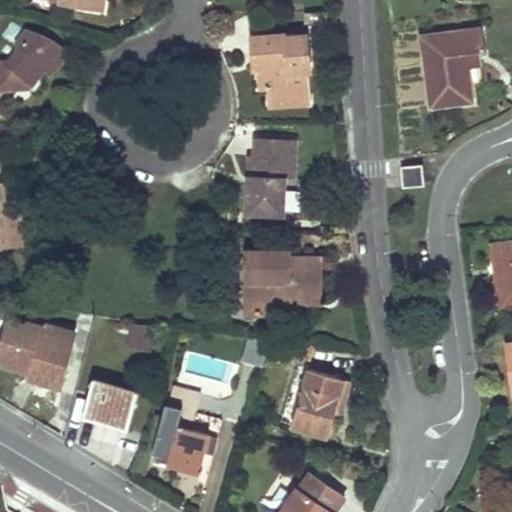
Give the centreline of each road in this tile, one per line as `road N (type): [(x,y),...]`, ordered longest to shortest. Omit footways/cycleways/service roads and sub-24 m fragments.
road 1 (residential): [(360,0),(374,228),(412,436)]
road 2 (residential): [(183,44),(140,44),(107,71),(100,113),(121,150),(161,165),(183,161),(216,134),(223,92),(202,55)]
road 3 (residential): [(462,407),(443,207),(464,165),(511,137)]
road 4 (secondary): [(0,442),(114,511)]
